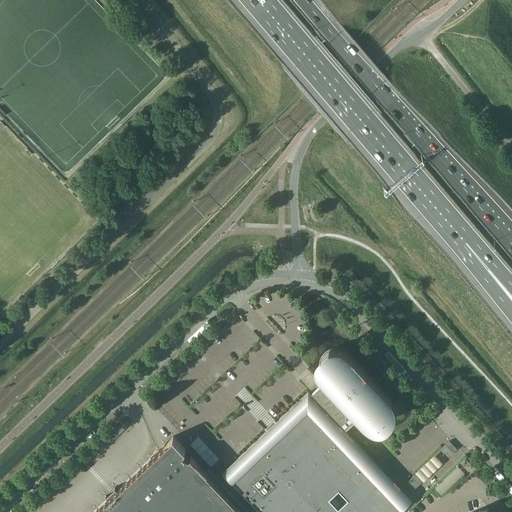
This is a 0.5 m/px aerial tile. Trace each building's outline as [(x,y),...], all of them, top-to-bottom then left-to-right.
[(511,46),(500,59),(511,71),(511,46)] [(267,431),(266,431),(266,432),(256,441),(255,441),(255,442),(246,451),(245,451),(245,452),(235,461),(235,460),(234,461),(234,462),(225,471),(225,470),(224,471),(226,474),(226,473),(262,511),(396,511),(408,501),(375,469),(379,465),(378,464),(378,465),(369,455),(368,454),(359,445),(359,444),(358,443),(358,444),(349,434),(348,433),(345,430),(360,416),(363,419),(362,420),(363,421),(363,420),(365,422),(367,423),(368,424),(370,424),(371,425),(373,425),(374,425),(374,426),(376,426),(376,425),(377,425),(379,425),(381,424),(382,424),(384,423),(385,422),(387,421),(388,420),(389,419),(390,418),(390,416),(391,415),(392,414),(392,412),(392,411),(393,409),(393,408),(393,406),(392,405),(392,403),(392,402),(391,400),(390,399),(389,398),(388,397),(389,396),(388,396),(378,386),(379,386),(378,385),(369,376),(368,375),(359,365),(358,364),(349,355),(348,354),(347,353),(345,352),(344,351),(342,350),(340,350),(339,349),(337,349),(336,349),(334,349),(333,349),(331,350),(329,350),(328,351),(327,352),(325,353),(324,354),(323,355),(322,356),(321,358),(320,359),(320,360),(319,362),(319,364),(319,365),(318,365),(318,367),(319,367),(319,368),(319,370),(320,371),(320,373),(321,375),(322,376),(323,377),(324,378),(319,383),(315,378),(310,383),(314,388),(310,392),(309,391),(308,391),(307,392),(308,392),(298,401),(297,402),(288,411),(287,411),(286,412),(287,412),(277,421),(276,422),(267,431)] [(245,511),(191,455),(189,457),(185,452),(186,450),(173,436),(117,489),(115,487),(106,495),(108,498),(93,511),(245,511)] [(211,467),(213,465),(219,459),(197,437),(190,444),(211,467)] [(457,449),(457,448),(449,441),(443,447),(450,455),(457,449)] [(460,462),(460,463),(468,470),(473,466),(465,457),(460,462)] [(441,495),(465,473),(457,465),(434,488),(441,495)] [(406,482),(413,490),(424,480),(416,473),(406,482)]
